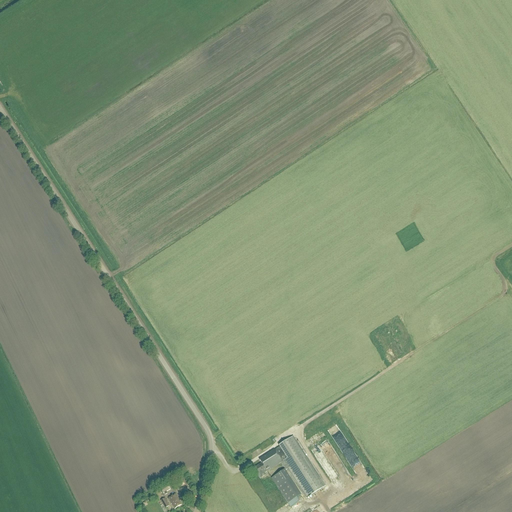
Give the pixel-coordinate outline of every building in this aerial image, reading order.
[(328,438),(337,433),(333,425),(323,430),(328,438)] [(325,487),(292,437),(279,446),(280,447),(275,451),(274,450),(259,460),(261,463),(254,468),(259,476),(259,475),(261,478),(266,475),(264,473),(281,463),(286,470),(288,469),(307,499),(325,487)] [(324,451),(331,446),(327,440),(320,445),(324,451)] [(302,496),(285,470),(272,479),(289,504),(302,496)] [(185,485),(180,476),(173,480),(176,484),(177,483),(180,488),(185,485)] [(171,490),(168,485),(160,490),(163,494),(171,490)] [(337,496),(341,502),(346,500),(342,493),(337,496)] [(179,499),(176,495),(168,499),(171,504),(172,504),(174,509),(182,505),(178,499),(179,499)] [(166,501),(165,498),(160,501),(165,509),(169,506),(166,501)]
